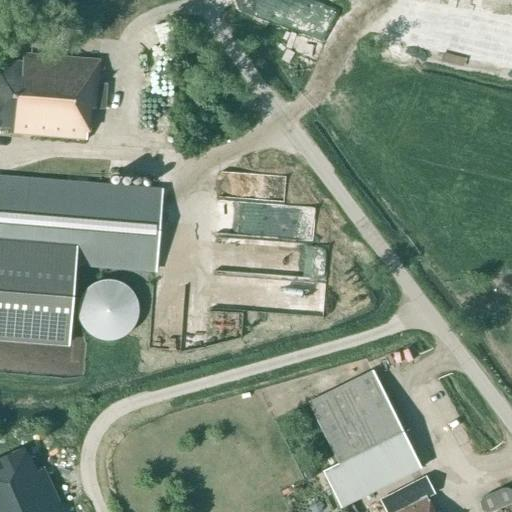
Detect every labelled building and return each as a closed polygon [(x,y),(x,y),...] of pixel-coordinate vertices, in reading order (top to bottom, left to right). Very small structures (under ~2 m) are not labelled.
[(67,52),(69,34),(47,32),(47,30),(22,29),(20,48),(45,49),(67,52)] [(98,84),(100,61),(22,55),(22,63),(0,60),(0,127),(8,128),(7,134),(86,141),(86,133),(89,133),(91,109),(104,110),(106,85),(98,84)] [(161,191),(0,177),(0,341),(69,348),(76,264),(154,271),(161,191)] [(217,236),(216,272),(324,276),(326,240),(217,236)] [(103,344),(113,343),(123,339),(130,333),(136,324),(138,314),(137,304),(133,295),(127,287),(118,282),(109,280),(99,281),(89,284),(82,291),(76,299),(74,309),(75,319),(79,328),(85,336),(94,341),(103,344)] [(421,470),(408,444),(373,371),(308,403),(337,464),(322,471),(340,509),(421,470)] [(58,511),(56,506),(59,505),(45,472),(36,476),(24,448),(0,458),(0,511),(58,511)] [(316,477),(309,464),(302,468),(308,481),(316,477)] [(433,511),(426,498),(433,494),(425,477),(380,501),(385,511),(433,511)] [(491,511),(510,504),(511,503),(511,502),(511,501),(511,492),(511,491),(510,490),(509,489),(508,489),(508,488),(507,488),(506,488),(505,488),(504,488),(503,488),(482,497),(481,498),(480,499),(479,500),(479,501),(479,502),(478,503),(478,504),(478,505),(479,506),(479,507),(479,508),(480,509),(480,510),(481,510),(482,511),(483,511),(482,511),(491,511)]
